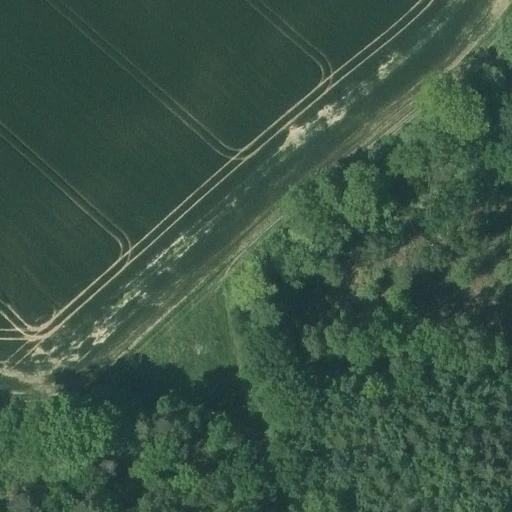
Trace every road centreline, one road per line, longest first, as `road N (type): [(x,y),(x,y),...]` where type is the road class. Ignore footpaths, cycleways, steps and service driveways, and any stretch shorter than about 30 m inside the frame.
road 1 (unknown): [(511,368),(313,385),(322,429),(267,471)]
road 2 (track): [(247,422),(0,416)]
